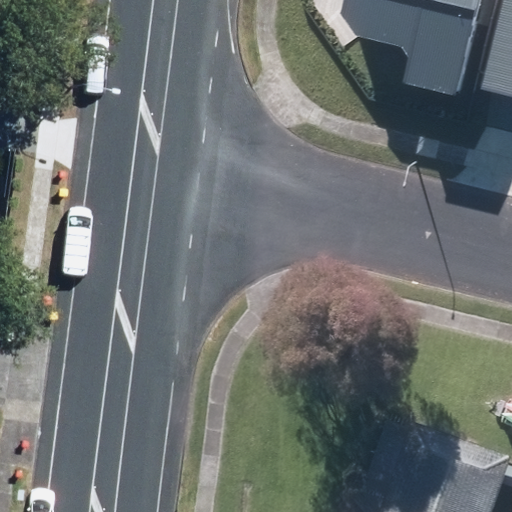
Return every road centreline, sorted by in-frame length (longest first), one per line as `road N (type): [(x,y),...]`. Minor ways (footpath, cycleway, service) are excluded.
road 1 (residential): [(143,167),(511,255)]
road 2 (tertiary): [(102,511),(143,167)]
road 3 (tertiary): [(143,167),(164,0)]
